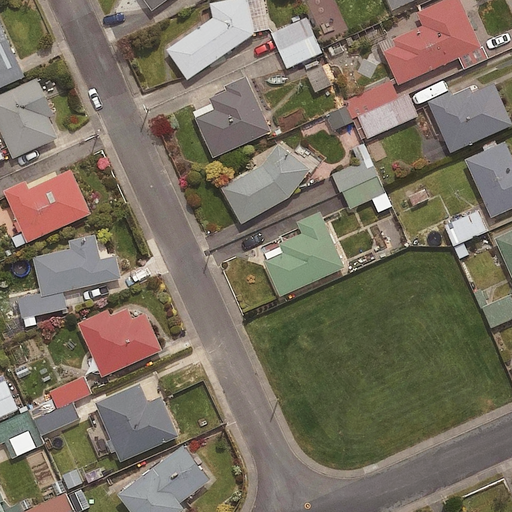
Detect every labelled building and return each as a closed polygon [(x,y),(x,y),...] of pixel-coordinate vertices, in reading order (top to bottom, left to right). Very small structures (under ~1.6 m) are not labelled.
[(142,0),(151,11),(167,0),(142,0)] [(247,0),(224,0),(209,3),(212,18),(166,49),(187,80),(254,34),(247,0)] [(460,0),(444,0),(416,13),(422,26),(393,39),(396,46),(384,52),(399,85),(482,48),(460,0)] [(388,0),(392,9),(412,0),(388,0)] [(323,54),(308,19),(274,33),(289,69),(323,54)] [(0,87),(23,77),(0,24),(0,87)] [(333,86),(326,67),(309,73),(317,92),(333,86)] [(246,76),(224,86),(226,91),(209,99),(214,110),(194,119),(212,158),(271,132),(246,76)] [(36,78),(0,94),(0,132),(12,159),(57,139),(47,118),(53,115),(36,78)] [(355,119),(400,99),(392,82),(347,102),(355,119)] [(451,92),(428,102),(451,153),(511,125),(511,123),(494,84),(473,93),(470,88),(452,96),(451,92)] [(400,99),(355,119),(365,141),(416,118),(406,97),(400,99)] [(353,123),(346,107),(327,116),(335,131),(353,123)] [(511,159),(505,143),(466,160),(492,217),(511,208),(511,159)] [(263,166),(222,188),(241,224),(289,198),(311,170),(279,145),(263,166)] [(393,207),(372,160),(335,177),(350,210),(374,199),(380,213),(393,207)] [(25,182),(4,192),(27,243),(90,214),(70,170),(28,189),(25,182)] [(489,232),(479,211),(447,226),(457,247),(489,232)] [(320,212),(296,222),(302,234),(279,245),(283,253),(264,261),(280,298),(345,268),(320,212)] [(511,231),(495,239),(511,277),(511,231)] [(71,250),(33,259),(42,296),(121,279),(116,256),(100,259),(95,235),(69,241),(71,250)] [(511,320),(511,297),(485,309),(494,328),(511,320)] [(107,311),(77,324),(102,378),(161,351),(145,314),(131,319),(127,308),(109,316),(107,311)] [(60,412),(37,421),(43,436),(80,420),(73,403),(93,394),(86,378),(52,392),(60,412)] [(0,418),(19,410),(7,382),(0,385),(0,418)] [(139,385),(95,404),(120,462),(178,437),(161,397),(147,403),(139,385)] [(43,436),(37,421),(33,412),(0,426),(0,446),(5,444),(12,461),(47,446),(43,436)] [(182,447),(117,496),(129,511),(179,511),(182,510),(178,504),(208,481),(182,447)] [(73,511),(74,511),(67,496),(31,511),(73,511)]
